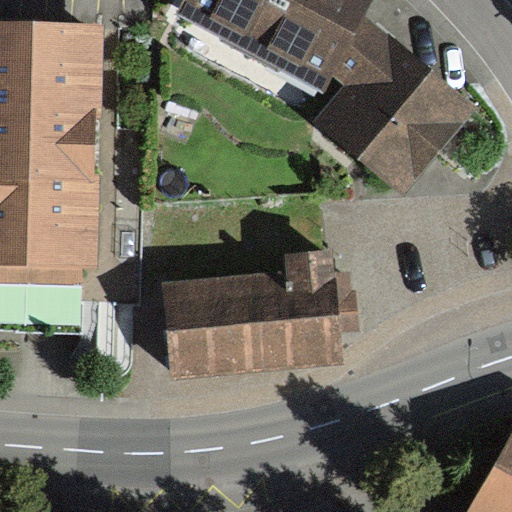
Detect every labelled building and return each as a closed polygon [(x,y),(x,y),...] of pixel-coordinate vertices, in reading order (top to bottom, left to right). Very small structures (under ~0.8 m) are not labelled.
[(186,0),(178,16),(323,93),(334,75),(346,85),(388,31),(366,15),(374,0),(186,0)] [(0,24),(0,149),(100,152),(103,26),(0,24)] [(389,33),(313,124),(403,200),(480,109),(389,33)] [(96,278),(100,152),(0,149),(0,286),(82,288),(82,277),(96,278)] [(162,281),(168,379),(347,368),(344,335),(362,334),(359,288),(351,289),(350,274),(334,275),(333,252),(291,255),(292,273),(162,281)] [(511,511),(511,454),(479,511),(511,511)]
